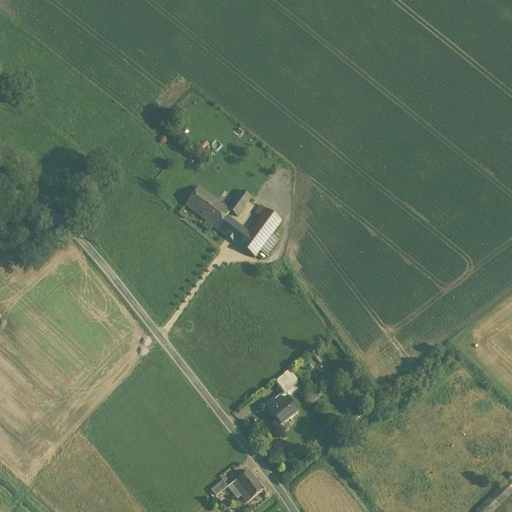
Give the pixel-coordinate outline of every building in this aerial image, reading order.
[(199,188),(186,206),(203,219),(217,201),(199,188)] [(242,192),(228,210),(231,212),(237,217),(251,199),(242,192)] [(217,201),(203,219),(228,238),(238,225),(227,217),(231,212),(228,210),(217,201)] [(254,214),(260,218),(266,210),(260,206),(254,214)] [(249,233),(239,247),(255,259),(260,251),(272,235),(274,233),(282,222),(266,210),(260,218),(249,233)] [(249,233),(238,225),(228,238),(239,247),(249,233)] [(272,235),(260,251),(267,257),(279,240),(272,235)] [(347,374),(354,369),(348,360),(341,365),(347,374)] [(284,396),(285,396),(300,384),(289,371),(284,375),(274,383),(283,394),(284,396)] [(304,400),(308,406),(321,395),(317,390),(304,400)] [(279,407),(288,400),(285,396),(284,396),(283,394),(274,401),(279,407)] [(274,401),(265,408),(269,412),(281,427),(284,424),(285,424),(298,413),(298,414),(299,413),(288,400),(279,407),(274,401)] [(249,472),(236,482),(246,495),(251,501),(264,490),(249,472)] [(511,493),(511,483),(509,480),(499,490),(508,498),(511,493)] [(211,491),(216,498),(228,488),(223,482),(211,491)] [(246,495),(236,482),(232,485),(243,498),(246,495)] [(493,511),(508,498),(499,490),(476,511),(493,511)] [(246,495),(243,498),(247,504),(251,501),(246,495)]
